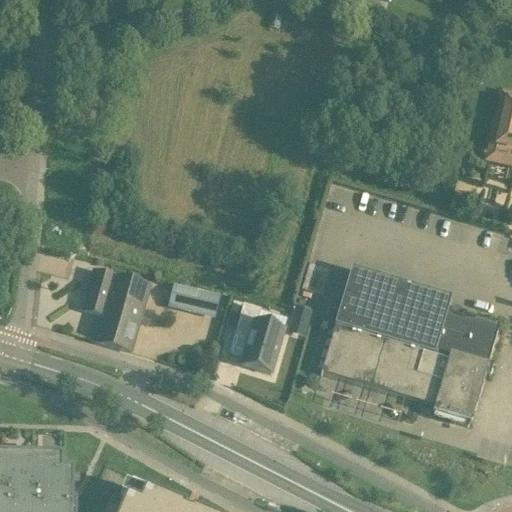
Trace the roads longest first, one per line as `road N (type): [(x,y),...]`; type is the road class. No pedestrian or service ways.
road 1 (tertiary): [(350,511),(108,389),(13,358)]
road 2 (residential): [(31,180),(38,0)]
road 3 (residential): [(13,358),(31,180)]
